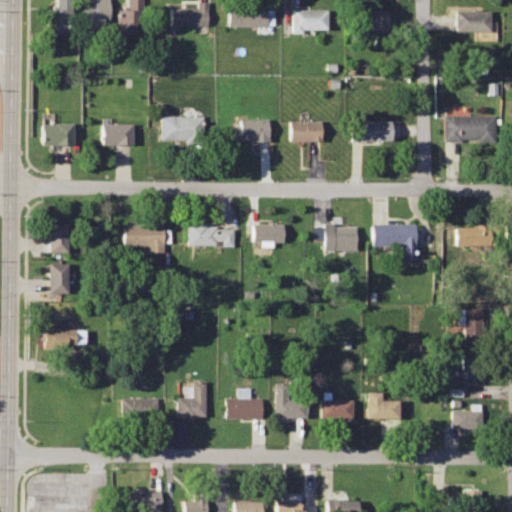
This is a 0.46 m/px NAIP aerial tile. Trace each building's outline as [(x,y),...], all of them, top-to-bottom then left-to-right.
[(69,0),(55,0),(55,6),(45,7),(45,32),(63,32),(63,20),(70,20),(69,0)] [(108,0),(92,0),(92,3),(88,3),(88,8),(82,8),(83,33),(102,32),(101,21),(108,21),(108,0)] [(141,0),(125,0),(125,7),(116,7),(116,32),(134,32),(135,22),(141,22),(141,0)] [(204,0),(195,1),(195,5),(168,6),(169,24),(205,23),(204,0)] [(271,8),(263,8),(263,5),(240,5),(240,2),(235,2),(235,5),(225,4),(225,23),(271,23),(271,8)] [(324,8),(289,8),(289,31),(300,31),(300,28),(324,27),(324,8)] [(386,8),(357,8),(357,11),(350,11),(350,28),(385,28),(386,8)] [(487,9),(453,9),(453,29),(487,29),(487,9)] [(440,113),(440,140),(458,140),(458,137),(473,137),(473,140),(492,140),(492,113),(440,113)] [(200,114),(158,114),(158,138),(182,138),(182,141),(200,141),(200,114)] [(264,117),(237,118),(237,123),(230,123),(230,139),(264,139),(264,117)] [(287,118),(287,138),(318,139),(318,119),(287,118)] [(390,118),(348,118),(349,140),(390,139),(390,118)] [(39,122),(39,142),(61,142),(71,142),(71,121),(52,121),(52,122),(39,122)] [(129,121),(99,121),(99,142),(129,142),(129,121)] [(65,221),(46,221),(46,250),(65,250),(65,221)] [(184,221),(184,243),(230,243),(230,227),(213,227),(213,224),(203,224),(203,221),(184,221)] [(279,221),(249,221),(249,240),(257,240),(257,245),(270,245),(270,240),(279,240),(279,221)] [(354,224),(340,224),(340,221),(321,222),(321,248),(355,247),(354,224)] [(412,221),(369,222),(370,244),(398,243),(399,259),(412,259),(412,221)] [(511,221),(502,221),(502,241),(511,241),(511,221)] [(494,223),(472,223),(472,225),(452,226),(452,244),(495,244),(494,223)] [(160,224),(120,224),(120,244),(144,244),(144,250),(160,250),(160,241),(160,228),(160,224)] [(160,241),(160,228),(168,228),(168,241),(160,241)] [(65,263),(46,263),(47,291),(65,291),(65,263)] [(157,264),(157,278),(168,278),(168,264),(157,264)] [(454,307),(454,323),(461,323),(461,345),(479,345),(479,306),(454,307)] [(82,329),(41,329),(40,349),(63,349),(63,345),(71,345),(71,343),(82,343),(82,329)] [(459,356),(459,375),(476,375),(477,356),(459,356)] [(202,381),(189,381),(189,385),(180,385),(180,396),(173,396),(174,416),(202,416),(202,381)] [(284,381),(272,381),(272,414),(304,414),(304,397),(284,397),(284,381)] [(260,396),(248,397),(248,386),(235,386),(235,396),(222,396),(223,417),(260,416),(260,396)] [(350,397),(329,397),(329,390),(321,390),(321,398),(318,398),(318,415),(350,415),(350,397)] [(380,390),(367,390),(367,398),(365,398),(365,416),(396,416),(396,399),(380,399),(380,390)] [(155,397),(117,396),(116,417),(154,417),(155,397)] [(477,402),(466,402),(466,408),(448,408),(448,426),(477,426),(477,402)] [(477,488),(459,487),(459,491),(443,491),(442,508),(477,509),(477,488)] [(158,489),(125,489),(125,509),(158,509),(158,489)] [(203,511),(203,489),(191,490),(191,498),(179,499),(179,511),(203,511)] [(301,511),(301,504),(297,504),(297,498),(272,498),(272,511),(301,511)] [(323,499),(323,511),(355,511),(355,499),(323,499)] [(231,500),(231,511),(263,511),(263,504),(259,504),(259,500),(231,500)]
